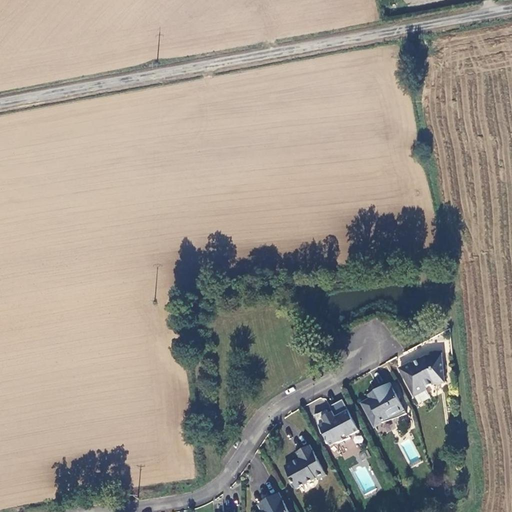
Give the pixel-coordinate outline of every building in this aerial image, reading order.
[(439,380),(435,350),(424,352),(424,354),(420,355),(416,357),(415,356),(405,362),(404,361),(394,367),(407,392),(430,381),(439,380)] [(401,413),(384,381),(370,390),(371,393),(355,403),(368,425),(376,422),(390,418),(401,413)] [(316,434),(319,432),(321,444),(331,442),(339,440),(346,436),(354,432),(337,400),(324,407),(328,414),(324,416),(321,410),(310,416),(316,434)] [(321,475),(304,445),(290,452),(294,459),(288,462),(289,464),(280,468),(286,478),(285,482),(288,488),(292,488),(311,478),(315,479),(321,475)] [(263,510),(258,511),(283,511),(274,493),(258,502),(263,510)]
